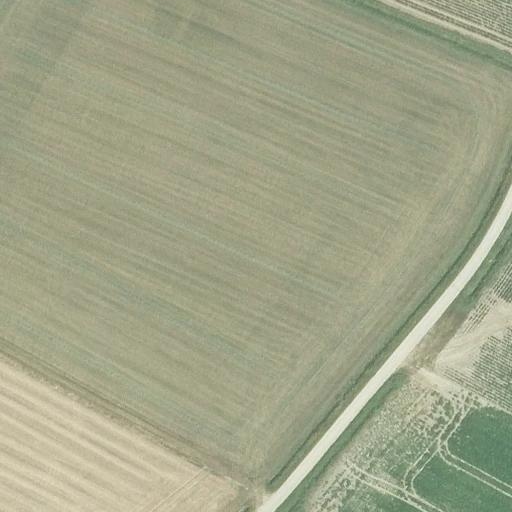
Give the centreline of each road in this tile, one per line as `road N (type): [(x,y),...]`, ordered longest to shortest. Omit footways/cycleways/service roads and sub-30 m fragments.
road 1 (unclassified): [(266,511),(455,288),(511,198)]
road 2 (track): [(273,504),(0,348)]
